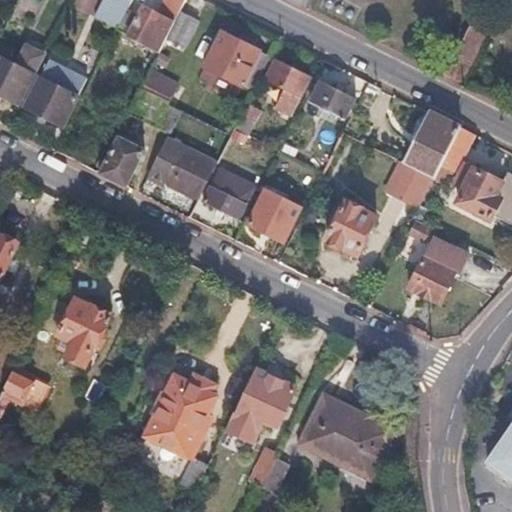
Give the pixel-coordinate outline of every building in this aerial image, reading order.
[(131,0),(100,0),(95,12),(120,24),(129,5),(131,0)] [(129,5),(120,24),(116,31),(138,42),(160,53),(186,0),(167,0),(160,14),(145,7),(142,12),(129,5)] [(198,20),(183,12),(169,41),(184,48),(198,20)] [(487,27),(471,19),(444,72),(460,80),(487,27)] [(243,43),(224,33),(207,68),(243,85),(260,51),(243,43)] [(17,67),(0,58),(0,93),(1,94),(20,104),(44,57),(27,48),(17,67)] [(271,57),(260,51),(243,85),(254,91),(271,57)] [(295,69),(275,59),(265,80),(284,89),(274,108),(291,116),(311,77),(295,69)] [(88,78),(53,60),(28,108),(46,117),(63,126),(88,78)] [(151,71),(141,92),(170,106),(180,86),(151,71)] [(320,82),(310,102),(343,120),(353,99),(337,90),(320,82)] [(141,92),(132,109),(159,122),(157,126),(171,133),(181,112),(170,106),(141,92)] [(442,121),(428,114),(404,163),(434,178),(434,177),(440,165),(458,129),(442,121)] [(475,137),(458,129),(440,165),(434,177),(447,183),(452,172),(456,174),(475,137)] [(144,153),(117,139),(99,174),(113,181),(126,188),(144,153)] [(217,164),(167,140),(149,176),(174,188),(199,201),(217,164)] [(419,207),(434,178),(404,163),(403,162),(389,192),(419,207)] [(489,177),(466,166),(456,186),(465,190),(458,204),(492,221),(494,217),(511,225),(511,175),(509,174),(503,184),(489,177)] [(217,184),(214,182),(203,203),(221,212),(238,221),(256,188),(224,172),(217,184)] [(300,208),(265,191),(248,226),(265,235),(282,244),(300,208)] [(376,222),(344,207),(328,240),(344,248),(360,256),(376,222)] [(426,229),(414,223),(409,235),(421,241),(426,229)] [(1,238),(0,237),(0,278),(17,245),(1,238)] [(433,241),(425,258),(410,288),(426,296),(441,303),(456,273),(461,275),(470,257),(433,241)] [(58,335),(63,337),(59,344),(62,350),(71,354),(69,358),(88,368),(113,317),(95,308),(76,299),(58,335)] [(198,372),(181,364),(151,424),(198,446),(218,406),(213,403),(222,383),(216,380),(218,375),(209,370),(200,366),(198,372)] [(48,386),(15,368),(0,397),(0,416),(10,397),(36,410),(48,386)] [(280,378),(261,369),(239,414),(236,412),(227,431),(254,444),(266,420),(278,426),(298,387),(280,378)] [(347,404),(326,393),(301,443),(337,461),(340,456),(373,472),(390,439),(364,425),(368,415),(347,404)] [(511,425),(486,463),(511,481),(511,425)] [(279,454),(266,448),(251,480),(263,486),(276,460),(279,454)] [(204,467),(190,460),(178,485),(192,491),(204,467)] [(288,466),(276,460),(263,486),(275,492),(288,466)]
